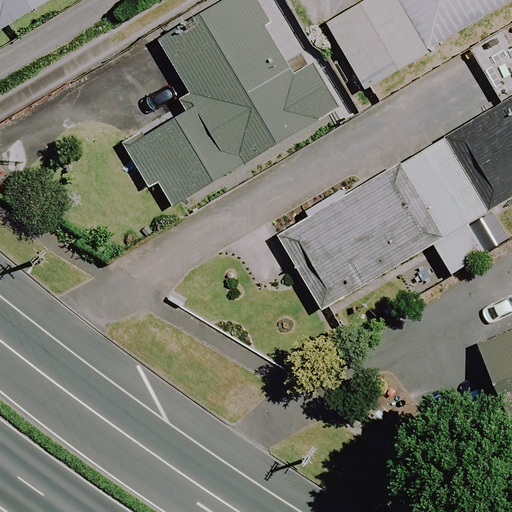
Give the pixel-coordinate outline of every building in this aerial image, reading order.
[(0,0),(0,35),(58,0),(0,0)] [(249,0),(233,0),(159,43),(199,111),(128,152),(164,214),(336,114),(312,71),(296,80),(249,0)] [(511,5),(511,0),(376,0),(329,27),(363,88),(511,5)] [(511,204),(511,95),(487,109),(492,118),(277,236),(320,315),(435,251),(450,279),(487,258),(470,227),(511,204)] [(511,332),(477,346),(494,389),(511,381),(511,332)]
